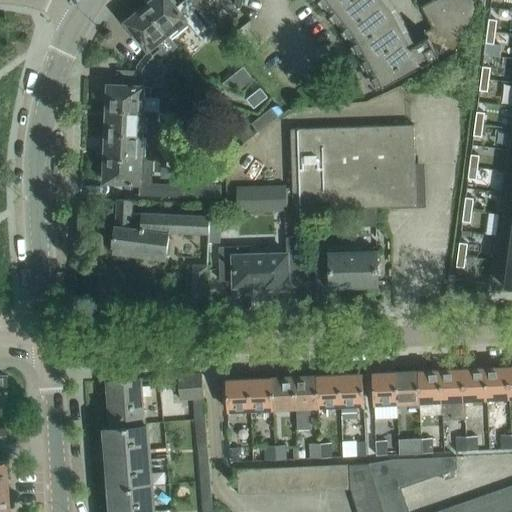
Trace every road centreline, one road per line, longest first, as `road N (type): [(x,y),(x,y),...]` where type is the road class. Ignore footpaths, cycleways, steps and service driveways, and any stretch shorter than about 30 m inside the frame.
road 1 (residential): [(48,345),(511,338)]
road 2 (tertiary): [(48,345),(39,136),(53,72),(80,16)]
road 3 (tertiary): [(60,511),(48,345)]
